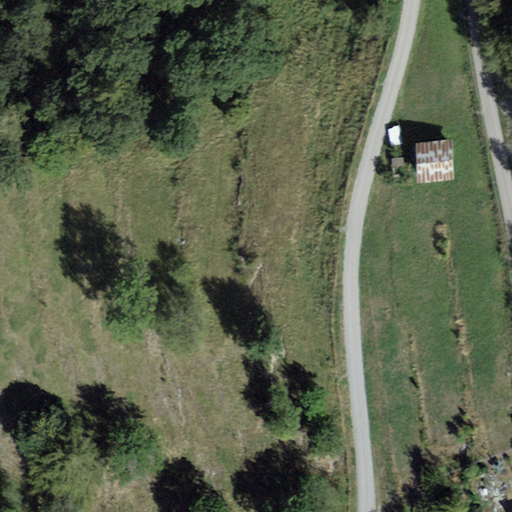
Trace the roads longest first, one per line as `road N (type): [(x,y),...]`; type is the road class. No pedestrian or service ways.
road 1 (unclassified): [(365,511),(351,256),(362,182),(412,0)]
road 2 (unclassified): [(474,0),(511,218)]
